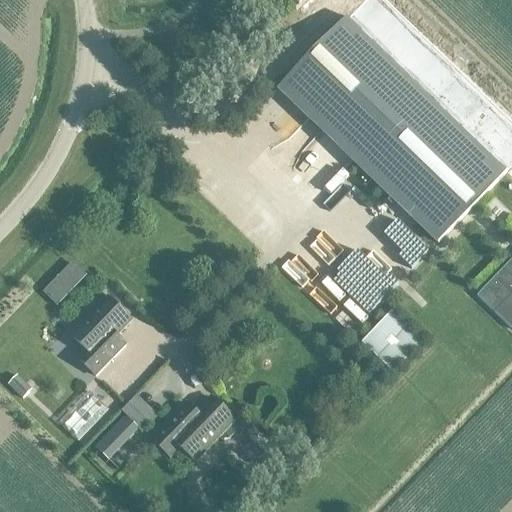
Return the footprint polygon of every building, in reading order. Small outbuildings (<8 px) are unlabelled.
[(439,245),(508,173),(348,19),(278,91),(439,245)] [(269,99),(259,108),(277,129),(287,120),(269,99)] [(366,319),(426,256),(394,225),(374,246),(371,243),(361,254),(358,250),(327,282),(366,319)] [(511,256),(502,267),(511,276),(511,256)] [(57,308),(87,277),(73,263),(42,294),(57,308)] [(430,269),(399,302),(409,312),(441,279),(430,269)] [(468,307),(483,290),(475,283),(460,299),(468,307)] [(77,359),(96,378),(126,347),(116,337),(131,322),(108,299),(71,337),(86,351),(77,359)] [(421,345),(400,325),(377,349),(366,339),(358,347),(391,378),(421,345)] [(33,391),(18,376),(8,386),(23,401),(33,391)] [(76,445),(107,411),(91,396),(59,427),(76,445)] [(152,441),(171,459),(180,449),(195,463),(220,436),(224,440),(229,440),(235,433),(235,428),(231,425),(235,421),(211,399),(196,414),(186,405),(152,441)] [(125,418),(96,450),(108,462),(139,429),(125,418)]
